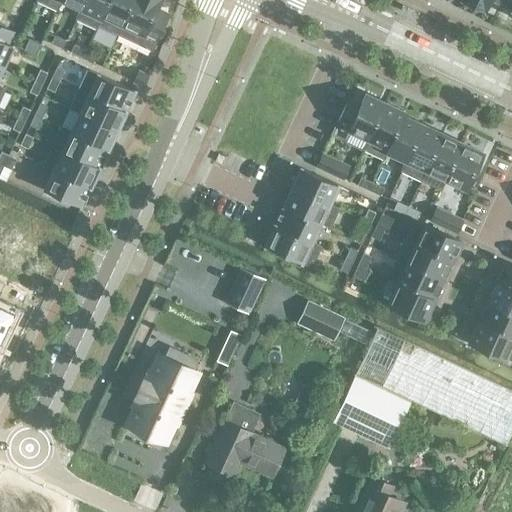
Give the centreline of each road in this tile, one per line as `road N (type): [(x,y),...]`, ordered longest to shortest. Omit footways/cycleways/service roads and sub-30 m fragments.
road 1 (unclassified): [(164,155),(22,462)]
road 2 (tertiary): [(352,14),(511,89)]
road 3 (unclassified): [(233,0),(164,155)]
road 4 (residential): [(290,154),(352,14)]
